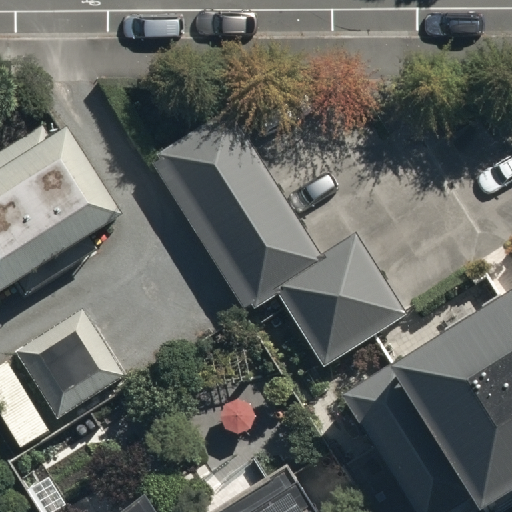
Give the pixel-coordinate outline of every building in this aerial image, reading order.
[(323,258),(232,113),(152,163),(249,318),(282,297),(326,367),(408,317),(358,236),(323,258)] [(68,123),(0,166),(0,295),(127,214),(68,123)] [(511,303),(397,376),(483,511),(500,511),(511,505),(511,303)] [(91,310),(27,352),(69,417),(134,376),(91,310)] [(153,511),(148,502),(134,511),(322,511),(292,466),(221,511),(153,511)]
